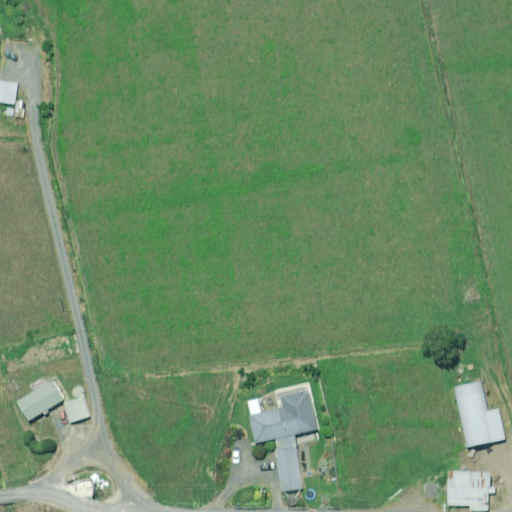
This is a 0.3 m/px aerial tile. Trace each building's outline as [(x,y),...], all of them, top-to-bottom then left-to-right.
[(20,85),(0,82),(0,103),(18,106),(20,85)] [(25,110),(8,109),(8,118),(24,119),(25,110)] [(68,401),(58,382),(20,403),(30,421),(68,401)] [(489,413),(483,384),(455,390),(468,449),(508,441),(501,411),(489,413)] [(84,388),(74,391),(76,401),(67,404),(72,424),(92,419),(84,388)] [(318,432),(311,388),(282,393),(285,409),(264,412),(262,400),(251,402),(257,444),(276,441),(284,493),(305,490),(297,435),(318,432)] [(490,511),(491,494),(499,495),(499,487),(491,487),(491,474),(451,473),(450,506),(473,507),(472,511),(490,511)]
